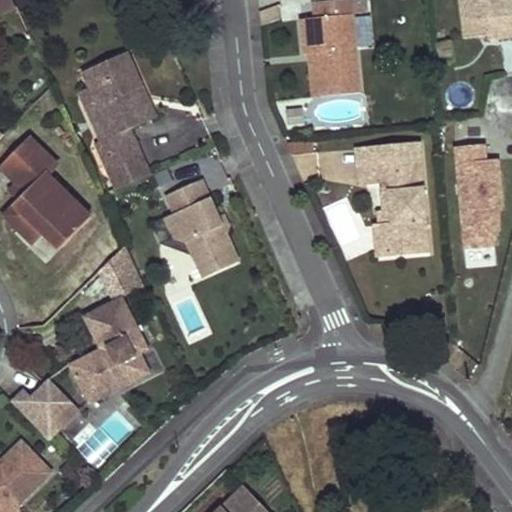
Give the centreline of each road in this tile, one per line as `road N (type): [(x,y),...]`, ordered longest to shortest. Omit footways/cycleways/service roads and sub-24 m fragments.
road 1 (residential): [(347,370),(247,124),(237,0)]
road 2 (residential): [(347,370),(296,382),(244,410),(147,511)]
road 3 (residential): [(464,414),(424,385),(347,370)]
